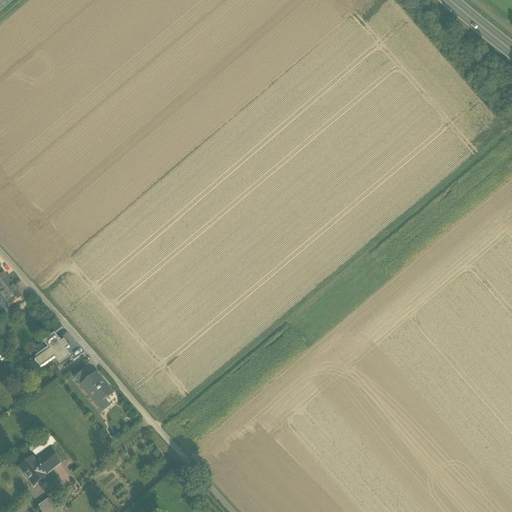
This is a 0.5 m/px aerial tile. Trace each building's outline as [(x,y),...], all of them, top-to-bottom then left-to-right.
[(0,0),(0,12),(14,0),(0,0)] [(0,291),(9,284),(0,271),(0,291)] [(9,284),(0,291),(0,296),(9,309),(21,300),(9,284)] [(54,335),(42,343),(47,350),(58,342),(54,335)] [(47,350),(34,359),(35,360),(36,359),(37,360),(34,362),(40,370),(54,360),(58,367),(70,359),(65,352),(69,350),(63,342),(60,344),(59,342),(59,341),(58,342),(47,350)] [(86,370),(74,380),(81,388),(93,378),(86,370)] [(118,403),(96,376),(93,378),(81,388),(103,415),(118,403)] [(28,447),(35,457),(54,442),(47,433),(28,447)] [(49,451),(35,462),(47,476),(61,465),(49,451)] [(35,462),(33,458),(19,469),(34,489),(48,478),(47,476),(35,462)] [(51,498),(39,506),(42,511),(50,511),(58,507),(51,498)]
